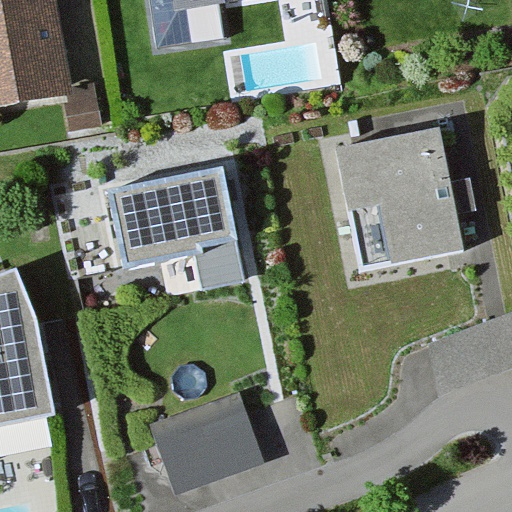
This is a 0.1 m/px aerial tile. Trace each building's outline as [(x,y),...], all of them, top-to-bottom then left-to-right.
[(51,0),(0,0),(0,113),(63,102),(69,101),(68,96),(51,0)] [(268,0),(170,0),(172,14),(269,3),(268,0)] [(87,93),(68,96),(69,101),(63,102),(68,135),(93,131),(87,93)] [(423,130),(319,148),(339,266),(443,249),(436,207),(457,203),(451,173),(431,177),(423,130)] [(220,176),(105,199),(120,277),(195,263),(193,253),(234,245),(220,176)] [(15,283),(0,288),(0,437),(53,427),(37,330),(15,283)] [(511,375),(511,321),(424,347),(438,397),(511,375)] [(236,404),(148,434),(171,501),(259,472),(236,404)]
